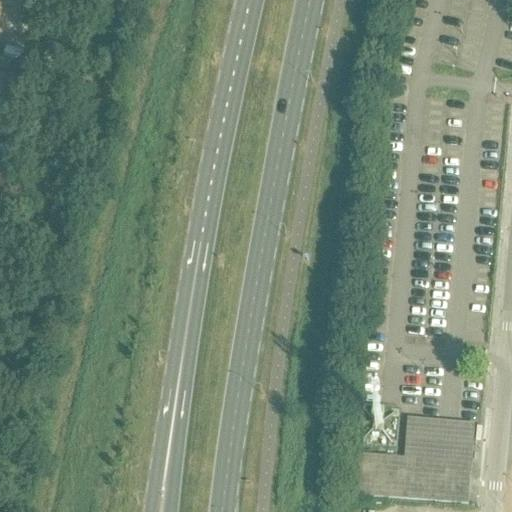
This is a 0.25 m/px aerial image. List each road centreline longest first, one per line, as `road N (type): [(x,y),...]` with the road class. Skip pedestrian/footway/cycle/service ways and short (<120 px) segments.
road 1 (primary): [(222,511),(313,0)]
road 2 (primary): [(256,0),(188,341)]
road 3 (primary): [(188,341),(152,511)]
road 4 (primary): [(188,341),(170,511)]
